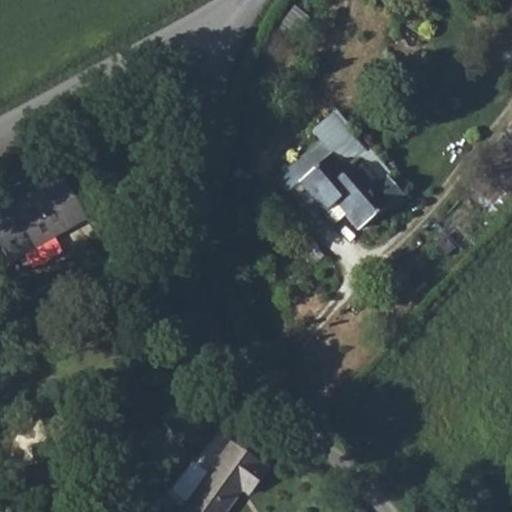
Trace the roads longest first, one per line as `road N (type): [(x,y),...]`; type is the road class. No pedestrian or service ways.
road 1 (tertiary): [(388,511),(255,387),(202,312),(190,272),(186,236),(200,132),(240,15)]
road 2 (unknown): [(267,398),(366,246),(464,155)]
road 3 (unclassified): [(0,137),(209,18),(240,15)]
